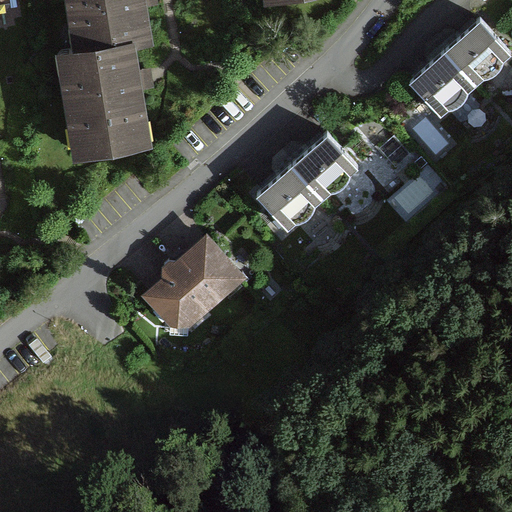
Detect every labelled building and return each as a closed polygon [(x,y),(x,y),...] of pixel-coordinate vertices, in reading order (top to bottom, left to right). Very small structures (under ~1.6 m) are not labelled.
[(151,41),(143,0),(65,0),(75,55),(137,44),(151,41)] [(511,52),(480,15),(444,46),(477,84),(511,53),(511,52)] [(155,143),(137,44),(75,55),(55,58),(73,158),(155,143)] [(444,46),(409,77),(442,115),(477,84),(444,46)] [(323,131),(288,162),(321,200),(356,168),(323,131)] [(288,162),(253,193),(286,231),(321,200),(288,162)] [(243,272),(203,233),(140,297),(180,336),(243,272)]
